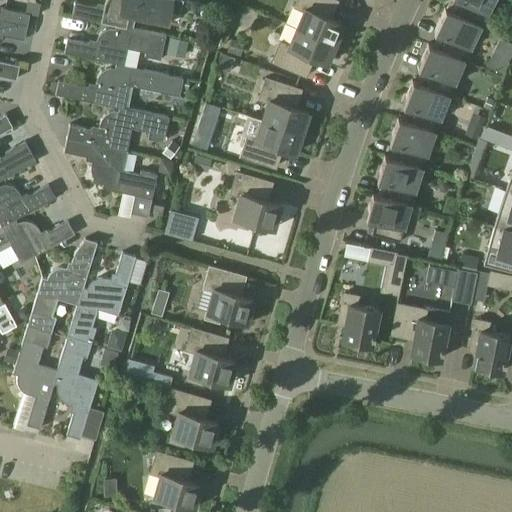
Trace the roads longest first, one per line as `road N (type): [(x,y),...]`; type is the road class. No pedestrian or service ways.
road 1 (residential): [(287,375),(348,157),(410,0)]
road 2 (residential): [(141,235),(88,222),(29,110),(54,0)]
road 3 (unclassified): [(511,421),(287,375)]
road 4 (unclassified): [(247,511),(287,375)]
